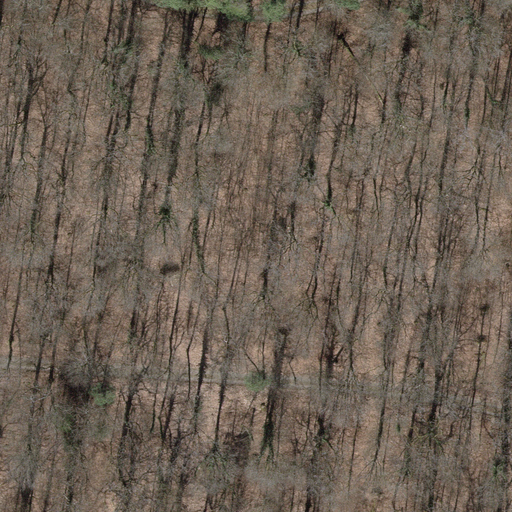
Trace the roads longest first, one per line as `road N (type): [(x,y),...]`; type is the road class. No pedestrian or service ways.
road 1 (track): [(511,410),(332,386),(0,362)]
road 2 (track): [(341,0),(238,17),(173,0)]
